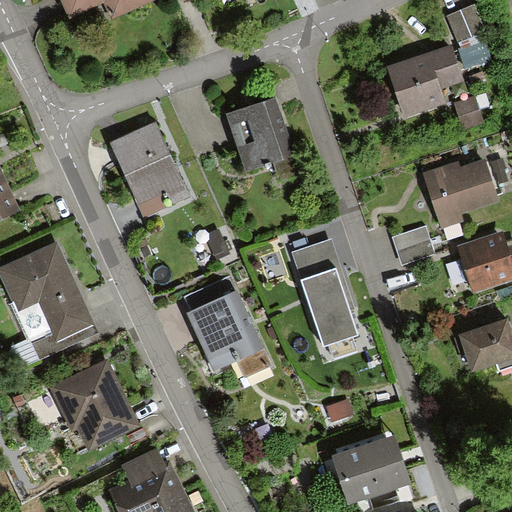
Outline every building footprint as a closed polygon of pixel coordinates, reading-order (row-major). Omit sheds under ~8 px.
[(61,0),(70,16),(104,0),(112,16),(147,0),(61,0)] [(472,1),(445,10),(454,36),(481,26),(472,1)] [(481,58),(479,40),(459,43),(461,61),(481,58)] [(450,41),(391,58),(404,105),(439,96),(434,79),(458,72),(450,41)] [(478,92),(455,98),(462,122),(485,115),(478,92)] [(302,173),(276,97),(226,113),(246,172),(274,163),(280,180),(302,173)] [(157,120),(110,141),(145,218),(192,197),(157,120)] [(504,157),(491,161),(495,173),(497,172),(500,182),(508,180),(504,169),(507,168),(504,157)] [(459,161),(424,172),(441,228),(466,220),(464,214),(501,202),(488,158),(461,167),(459,161)] [(0,165),(0,208),(16,201),(0,165)] [(426,226),(393,237),(402,265),(436,254),(426,226)] [(503,230),(458,245),(474,292),(511,279),(511,238),(506,240),(503,230)] [(292,252),(302,280),(336,267),(351,311),(356,309),(331,239),(292,252)] [(57,241),(0,267),(0,274),(32,345),(34,344),(54,335),(56,341),(94,323),(57,241)] [(351,311),(336,267),(302,280),(324,346),(329,344),(334,359),(358,350),(354,337),(359,335),(351,311)] [(271,364),(230,275),(185,295),(192,311),(187,313),(214,372),(237,361),(244,376),(271,364)] [(511,367),(511,330),(508,320),(460,335),(472,373),(496,366),(498,372),(511,367)] [(99,332),(94,323),(56,341),(54,335),(34,344),(41,359),(99,332)] [(140,426),(107,359),(50,386),(72,432),(78,429),(89,451),(140,426)] [(354,414),(349,399),(327,407),(332,422),(354,414)] [(395,431),(332,452),(348,500),(411,479),(395,431)] [(165,461),(158,447),(123,464),(130,479),(111,488),(122,511),(197,511),(171,458),(165,461)] [(511,485),(509,473),(476,481),(481,500),(511,492),(511,485)]
